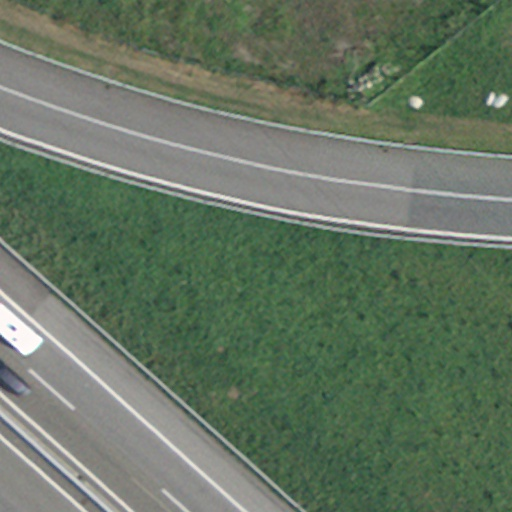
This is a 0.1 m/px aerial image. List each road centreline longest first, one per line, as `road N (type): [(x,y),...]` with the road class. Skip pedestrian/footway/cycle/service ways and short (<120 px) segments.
road 1 (motorway): [(511,198),(237,170),(0,94)]
road 2 (motorway): [(180,511),(0,358)]
